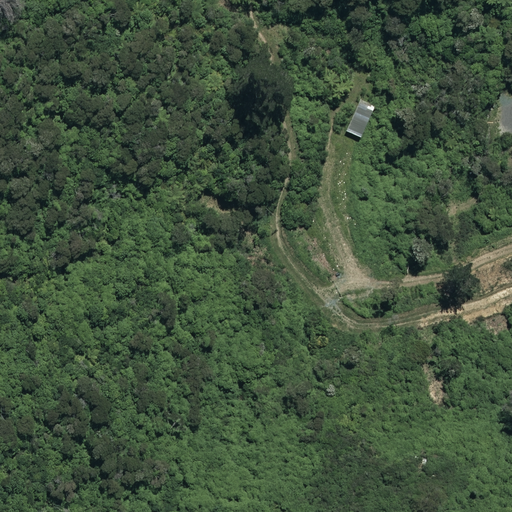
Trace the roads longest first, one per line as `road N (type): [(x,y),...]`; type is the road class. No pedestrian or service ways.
road 1 (track): [(511,289),(442,320),(377,326),(349,320),(324,299),(332,291),(437,276),(511,242)]
road 2 (track): [(365,287),(339,245),(328,194),(330,162),(354,138)]
